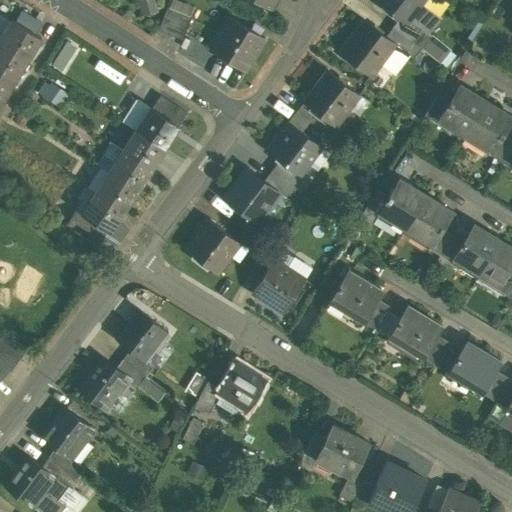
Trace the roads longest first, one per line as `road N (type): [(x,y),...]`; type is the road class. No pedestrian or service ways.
road 1 (residential): [(132,258),(511,491)]
road 2 (residential): [(243,119),(59,0)]
road 3 (residential): [(0,432),(132,258)]
road 4 (residential): [(132,258),(243,119)]
road 5 (residential): [(243,119),(314,19)]
